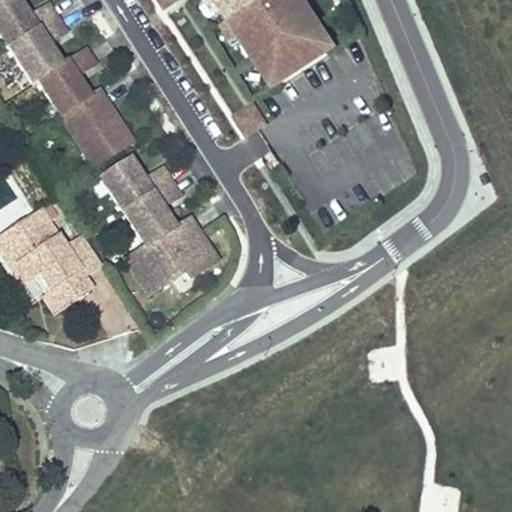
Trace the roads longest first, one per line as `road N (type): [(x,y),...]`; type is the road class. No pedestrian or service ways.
road 1 (residential): [(393,0),(454,149),(456,176),(437,217),(373,265)]
road 2 (residential): [(265,231),(230,160),(127,0)]
road 3 (residential): [(160,396),(359,287),(373,265)]
road 4 (residential): [(255,299),(216,316),(111,391)]
road 5 (residential): [(160,396),(245,318),(255,299)]
